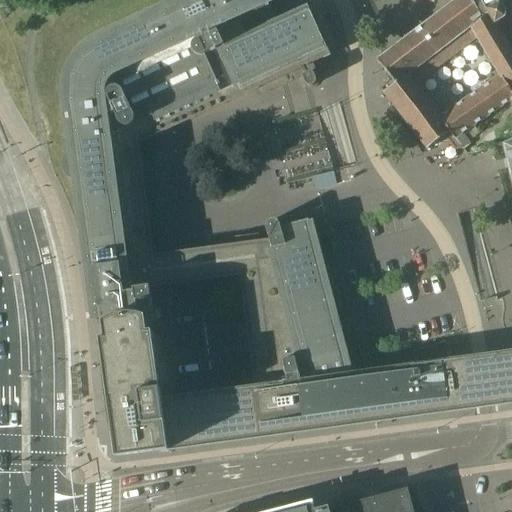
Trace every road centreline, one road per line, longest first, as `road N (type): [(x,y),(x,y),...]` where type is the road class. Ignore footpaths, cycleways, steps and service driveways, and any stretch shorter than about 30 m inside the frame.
road 1 (residential): [(485,436),(474,321),(440,238),(378,166),(340,0)]
road 2 (secondary): [(41,511),(39,335),(31,274),(0,170)]
road 3 (residential): [(456,440),(207,482)]
road 4 (residential): [(223,499),(459,460)]
road 5 (unclassified): [(207,482),(44,511)]
